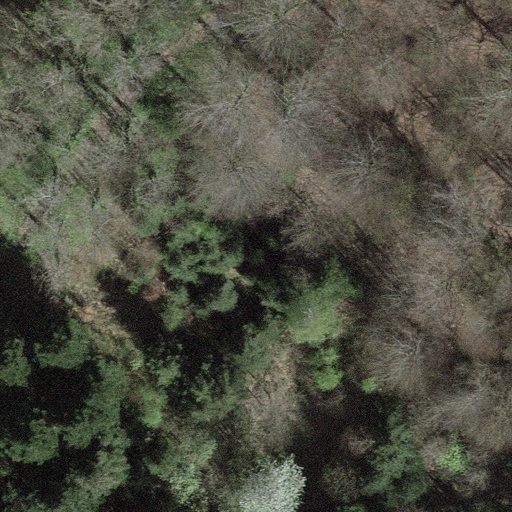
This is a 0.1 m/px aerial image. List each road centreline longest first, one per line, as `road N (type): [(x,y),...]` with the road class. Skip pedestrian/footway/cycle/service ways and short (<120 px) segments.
road 1 (track): [(0,239),(117,90)]
road 2 (track): [(221,0),(117,90)]
